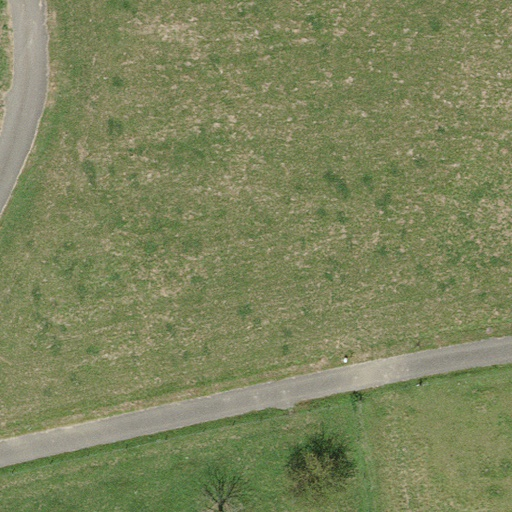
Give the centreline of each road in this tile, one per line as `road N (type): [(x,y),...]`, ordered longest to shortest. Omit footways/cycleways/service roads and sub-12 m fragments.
road 1 (track): [(0,452),(511,356)]
road 2 (track): [(0,174),(27,89),(33,45),(26,0)]
